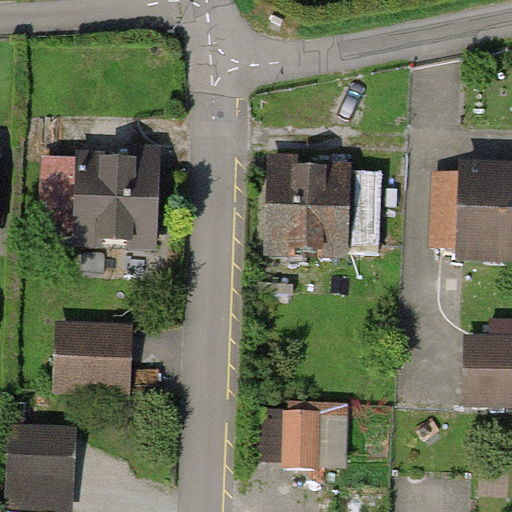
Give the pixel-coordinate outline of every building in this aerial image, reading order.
[(31,159),(0,158),(0,254),(30,255),(31,159)] [(195,169),(63,162),(59,256),(190,263),(195,169)] [(511,269),(511,168),(463,165),(458,268),(511,269)] [(374,183),(270,176),(265,261),(368,268),(374,183)] [(153,341),(78,339),(76,410),(151,412),(153,341)] [(511,343),(468,345),(470,412),(511,411),(511,343)] [(343,428),(299,427),(299,481),(342,481),(343,428)] [(96,511),(99,448),(32,446),(29,511),(96,511)]
